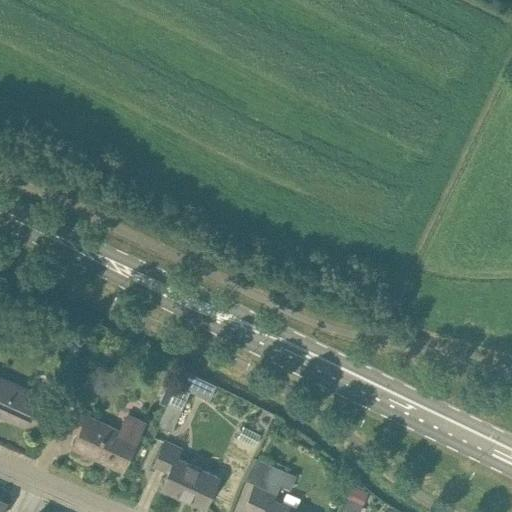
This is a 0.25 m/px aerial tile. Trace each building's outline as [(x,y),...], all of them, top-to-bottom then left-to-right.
[(69,380),(83,386),(91,368),(77,362),(69,380)] [(184,369),(175,387),(159,425),(171,430),(190,388),(209,396),(215,383),(184,369)] [(0,413),(33,428),(47,397),(0,375),(0,413)] [(77,405),(75,408),(67,426),(80,432),(73,446),(122,469),(145,421),(127,413),(119,430),(89,415),(90,411),(77,405)] [(165,440),(162,445),(154,464),(169,470),(162,487),(182,496),(183,494),(206,504),(219,476),(176,457),(180,448),(165,440)] [(296,476),(255,457),(245,479),(256,483),(245,507),(254,511),(307,511),(273,496),(279,483),(290,488),(296,476)] [(340,510),(344,511),(358,511),(368,491),(353,484),(340,510)]
